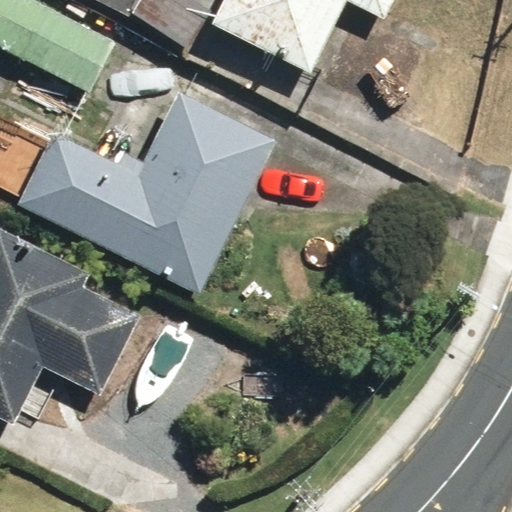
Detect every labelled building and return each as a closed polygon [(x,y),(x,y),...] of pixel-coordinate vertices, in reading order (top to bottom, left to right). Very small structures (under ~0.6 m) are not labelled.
[(0,0),(0,53),(86,100),(114,47),(25,0),(0,0)] [(93,0),(126,18),(136,0),(93,0)] [(190,0),(148,0),(135,26),(192,56),(214,12),(190,0)] [(231,0),(218,27),(312,76),(349,1),(387,20),(396,0),(231,0)] [(58,114),(0,87),(0,178),(23,190),(58,114)] [(59,141),(25,207),(195,300),(270,151),(183,106),(140,186),(59,141)] [(0,228),(0,416),(18,426),(47,367),(104,397),(145,314),(89,287),(96,272),(2,225),(0,228)]
